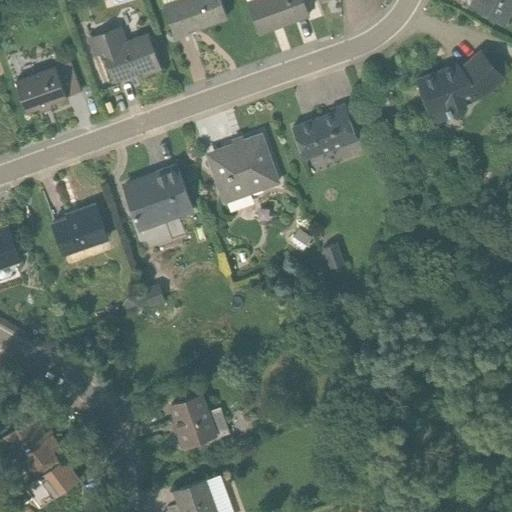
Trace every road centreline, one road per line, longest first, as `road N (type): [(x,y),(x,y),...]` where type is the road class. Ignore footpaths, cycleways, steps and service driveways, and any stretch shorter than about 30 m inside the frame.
road 1 (residential): [(409,0),(379,39),(346,54),(0,179)]
road 2 (residential): [(0,341),(95,403),(121,456),(126,511)]
